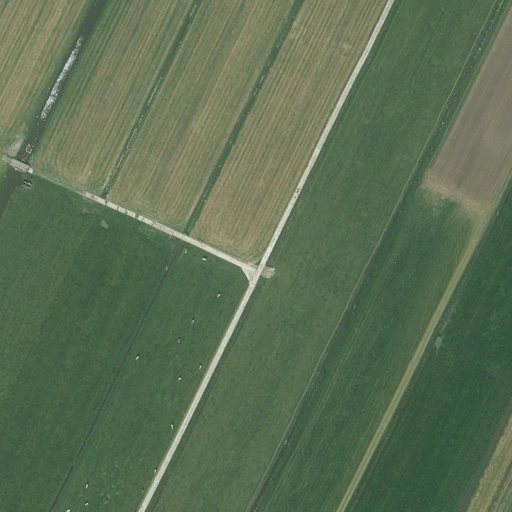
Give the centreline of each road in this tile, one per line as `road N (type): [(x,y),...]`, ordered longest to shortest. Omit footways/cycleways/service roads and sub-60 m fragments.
road 1 (track): [(144,511),(392,0)]
road 2 (track): [(263,267),(87,186)]
